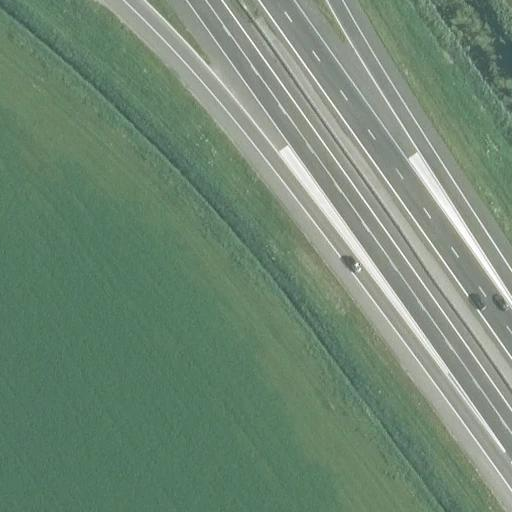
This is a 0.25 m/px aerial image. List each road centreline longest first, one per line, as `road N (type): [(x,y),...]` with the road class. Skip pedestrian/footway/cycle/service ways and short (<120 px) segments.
road 1 (motorway): [(133,0),(263,143),(457,402),(511,441)]
road 2 (motorway): [(207,0),(511,433)]
road 3 (motorway): [(511,334),(276,0)]
road 4 (motorway): [(511,283),(336,0)]
